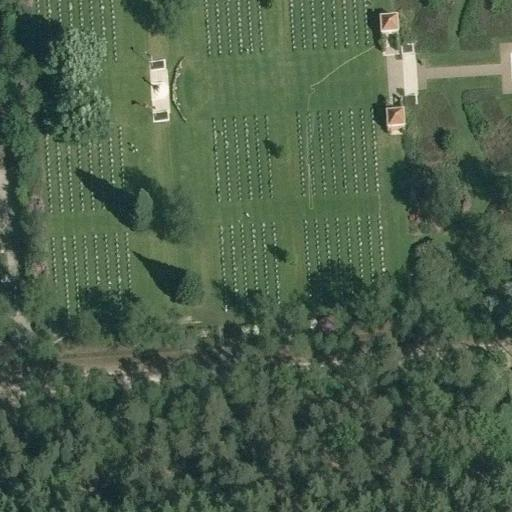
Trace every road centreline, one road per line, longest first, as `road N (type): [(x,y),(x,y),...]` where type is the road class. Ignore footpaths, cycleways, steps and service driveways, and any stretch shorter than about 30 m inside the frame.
road 1 (track): [(511,345),(226,371)]
road 2 (track): [(226,371),(0,384)]
